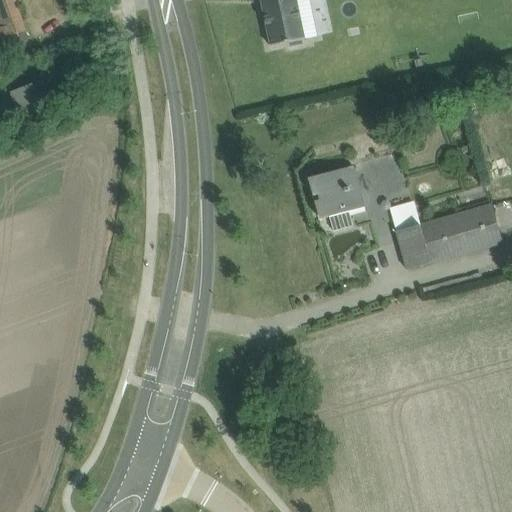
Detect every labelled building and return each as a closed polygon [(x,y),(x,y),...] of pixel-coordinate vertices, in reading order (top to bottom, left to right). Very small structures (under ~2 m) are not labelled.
[(0,0),(0,26),(1,29),(16,24),(23,21),(16,0),(0,0)] [(261,0),(271,45),(271,47),(290,43),(290,47),(303,44),(302,40),(306,39),(305,38),(296,0),(261,0)] [(10,92),(18,109),(49,94),(41,77),(10,92)] [(322,220),(330,217),(334,231),(354,225),(350,211),(367,207),(355,166),(310,179),(316,196),(319,195),(321,201),(317,202),(322,220)] [(407,271),(504,244),(493,204),(396,231),(407,271)]
